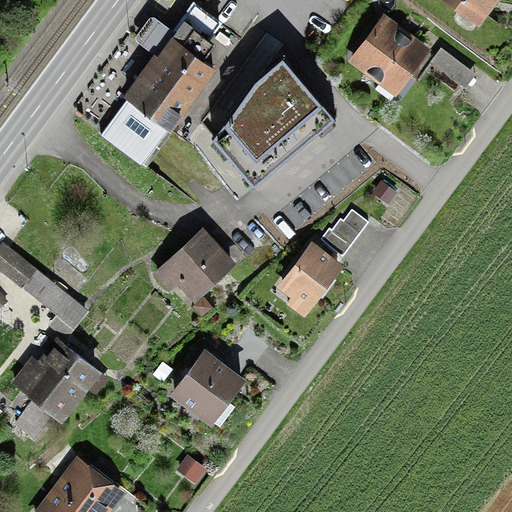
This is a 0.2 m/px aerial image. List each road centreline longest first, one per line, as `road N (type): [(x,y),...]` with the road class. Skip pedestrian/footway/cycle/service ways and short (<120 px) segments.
road 1 (residential): [(199,511),(511,102)]
road 2 (secondary): [(0,175),(130,0)]
